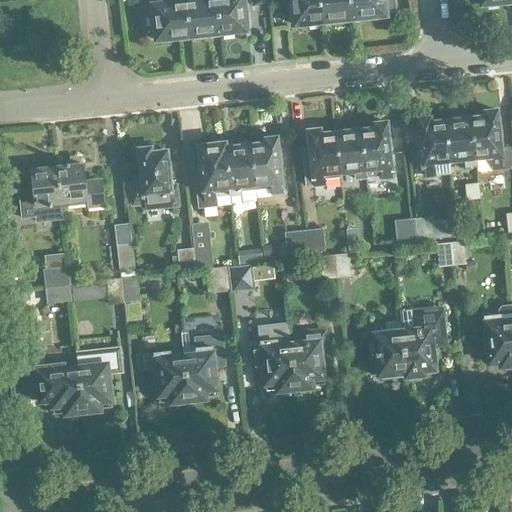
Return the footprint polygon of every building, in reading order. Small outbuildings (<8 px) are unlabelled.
[(152,5),(156,41),(190,38),(186,1),(185,0),(158,0),(159,5),(152,5)] [(190,38),(220,34),(216,0),(195,0),(186,1),(190,38)] [(216,0),(220,34),(247,31),(243,0),(216,0)] [(322,22),(319,0),(291,0),(294,25),(322,22)] [(319,0),(322,22),(352,19),(350,0),(319,0)] [(350,0),(353,19),(386,15),(385,11),(395,11),(393,0),(350,0)] [(502,165),(496,111),(484,112),(485,117),(470,119),(475,159),(475,166),(489,165),(490,166),(502,165)] [(449,161),(445,121),(430,123),(430,118),(418,119),(423,173),(435,172),(450,170),(449,161)] [(475,166),(475,159),(470,119),(445,121),(449,161),(463,160),(463,167),(475,166)] [(380,178),(392,177),(387,123),(375,125),(375,129),(359,131),(364,179),(380,177),(380,178)] [(319,135),(319,131),(308,132),(313,185),(325,184),(324,178),(340,177),(339,174),(335,133),(319,135)] [(354,180),(364,179),(359,131),(335,133),(339,174),(353,172),(354,180)] [(250,146),(254,186),(268,185),(269,193),(281,192),(276,138),(264,139),(265,144),(250,146)] [(223,143),(198,146),(202,186),(196,186),(198,209),(217,207),(216,196),(227,194),(227,196),(229,195),(223,143)] [(254,186),(250,146),(225,148),(224,143),(223,143),(229,195),(238,195),(238,188),(254,186)] [(150,148),(138,149),(141,182),(140,182),(137,180),(132,180),(130,183),(129,183),(131,205),(143,204),(144,210),(178,206),(176,186),(170,186),(167,151),(151,153),(150,148)] [(56,170),(59,202),(87,200),(88,208),(105,206),(102,178),(85,180),(83,164),(79,164),(79,161),(76,156),(70,157),(68,163),(66,163),(67,168),(56,170)] [(59,202),(56,170),(48,170),(48,168),(30,170),(31,173),(20,174),(17,177),(19,191),(22,194),(33,193),(34,206),(37,206),(37,209),(38,209),(41,213),(46,213),(48,208),(51,208),(51,203),(59,202)] [(479,199),(477,184),(464,185),(465,201),(479,199)] [(370,212),(368,197),(355,198),(357,213),(370,212)] [(415,216),(418,240),(434,238),(432,215),(415,216)] [(396,243),(411,241),(409,217),(393,219),(396,243)] [(190,224),(195,270),(205,269),(212,268),(207,222),(190,224)] [(305,230),(308,253),(325,251),(323,228),(305,230)] [(286,256),(301,254),(299,231),(284,232),(286,256)] [(462,241),(449,242),(452,266),(464,264),(462,241)] [(439,267),(452,266),(449,242),(437,243),(439,267)] [(119,272),(135,270),(132,243),(116,245),(119,272)] [(179,272),(195,270),(192,249),(176,251),(179,272)] [(334,255),(337,278),(351,277),(349,253),(334,255)] [(322,281),(337,278),(334,255),(319,257),(322,281)] [(250,264),(228,267),(230,291),(230,292),(253,289),(250,264)] [(43,269),(45,287),(68,284),(66,266),(43,269)] [(208,294),(230,291),(228,267),(212,268),(205,269),(208,294)] [(137,277),(121,279),(124,302),(140,301),(137,277)] [(110,304),(124,302),(121,279),(107,280),(110,304)] [(70,301),(68,284),(45,287),(46,303),(70,301)] [(511,365),(511,310),(511,305),(502,306),(500,307),(499,308),(498,310),(497,312),(498,315),(484,317),(489,364),(500,362),(501,367),(511,365)] [(415,330),(402,331),(406,377),(424,375),(424,371),(434,370),(431,337),(442,336),(439,314),(414,317),(415,330)] [(289,336),(294,379),(295,389),(313,388),(313,385),(323,384),(320,349),(327,348),(325,329),(302,332),(302,335),(289,336)] [(405,377),(406,377),(402,331),(373,334),(376,359),(370,359),(371,376),(405,373),(405,377)] [(294,379),(290,344),(277,345),(277,340),(260,342),(265,390),(277,389),(277,391),(295,390),(295,389),(294,379)] [(195,346),(183,347),(183,356),(188,401),(206,399),(205,397),(217,396),(214,366),(224,365),(222,346),(196,349),(195,346)] [(183,356),(170,357),(170,352),(143,355),(145,371),(155,370),(159,402),(171,400),(171,403),(188,401),(183,356)] [(77,367),(82,413),(101,410),(100,409),(112,407),(108,377),(117,376),(115,358),(91,360),(91,365),(77,367)] [(65,368),(64,363),(36,366),(40,402),(52,400),(54,413),(65,412),(65,415),(82,413),(77,367),(65,368)]
